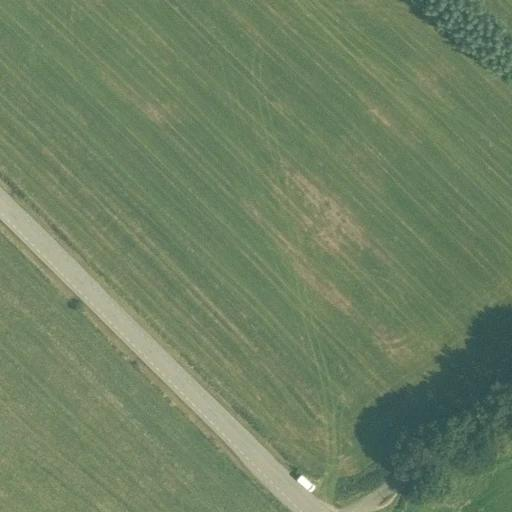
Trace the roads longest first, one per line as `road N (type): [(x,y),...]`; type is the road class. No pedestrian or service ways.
road 1 (unclassified): [(303,511),(0,209)]
road 2 (track): [(358,511),(511,411)]
